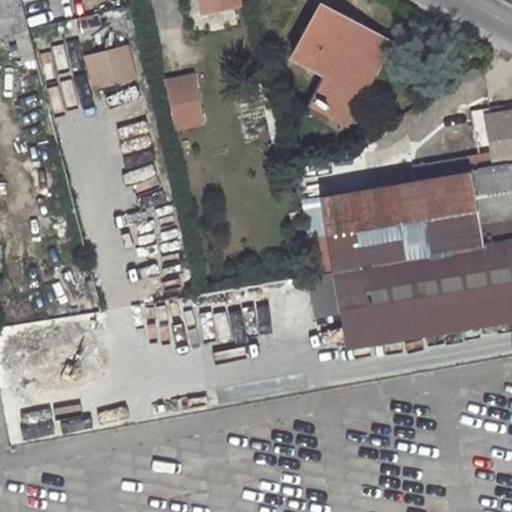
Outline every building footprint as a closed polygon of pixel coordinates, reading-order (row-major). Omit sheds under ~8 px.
[(0,0),(0,34),(28,31),(24,0),(0,0)] [(203,0),(207,14),(215,12),(212,0),(203,0)] [(245,5),(244,0),(212,0),(215,12),(245,5)] [(321,3),(291,55),(312,67),(298,93),(347,122),(363,95),(348,86),(377,35),(321,3)] [(363,95),(392,43),(377,35),(348,86),(363,95)] [(132,43),(88,55),(97,90),(141,78),(132,43)] [(199,72),(168,78),(178,130),(209,124),(199,72)] [(511,161),(511,109),(489,113),(494,150),(496,165),(511,161)] [(467,168),(474,216),(511,210),(511,161),(496,165),(494,150),(465,154),(467,168)] [(465,154),(418,162),(421,176),(467,168),(465,154)] [(320,194),(313,166),(298,170),(305,197),(320,194)] [(474,216),(467,168),(421,176),(320,194),(327,232),(333,266),(468,244),(463,218),(474,216)] [(303,198),(312,235),(327,232),(320,194),(305,197),(303,198)] [(468,244),(481,241),(482,246),(511,240),(511,210),(474,216),(463,218),(468,244)] [(312,235),(320,270),(333,266),(327,232),(312,235)] [(468,244),(333,266),(349,357),(496,329),(495,316),(511,312),(511,240),(482,246),(481,241),(468,244)]
